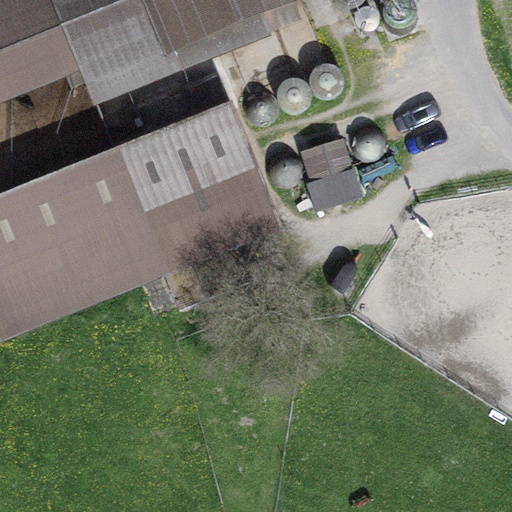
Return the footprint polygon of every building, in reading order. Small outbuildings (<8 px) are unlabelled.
[(12,0),(0,5),(0,102),(69,75),(73,86),(85,81),(94,103),(265,33),(257,13),(290,0),(12,0)] [(0,293),(147,234),(161,270),(252,233),(243,211),(267,201),(231,112),(0,204),(0,293)] [(321,189),(352,180),(346,159),(315,168),(321,189)] [(310,193),(316,214),(359,202),(352,180),(321,189),(310,193)] [(252,233),(276,224),(267,201),(243,211),(252,233)] [(0,293),(0,334),(161,270),(147,234),(0,293)]
